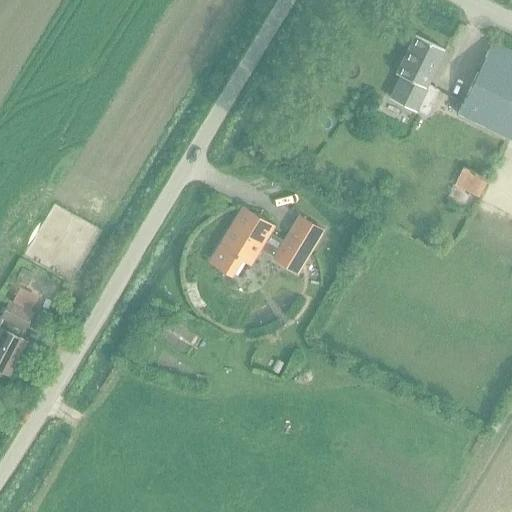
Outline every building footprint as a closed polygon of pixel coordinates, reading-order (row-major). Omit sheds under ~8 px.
[(403,72),(391,98),(428,115),(440,90),(430,85),(446,51),(415,36),(397,69),(403,72)] [(511,51),(492,42),(457,114),(511,140),(511,51)] [(453,184),(478,198),(488,179),(463,165),(453,184)] [(481,217),(511,226),(511,175),(495,171),(481,217)] [(223,242),(212,260),(240,277),(258,248),(274,257),(274,258),(297,272),(322,230),(299,216),(284,240),(269,231),(271,227),(242,209),(234,223),(235,224),(230,233),(228,232),(226,237),(225,237),(222,242),(223,242)] [(43,299),(48,285),(28,277),(22,291),(43,299)] [(11,322),(23,328),(30,312),(7,300),(0,314),(0,369),(9,374),(24,340),(6,331),(11,322)]
